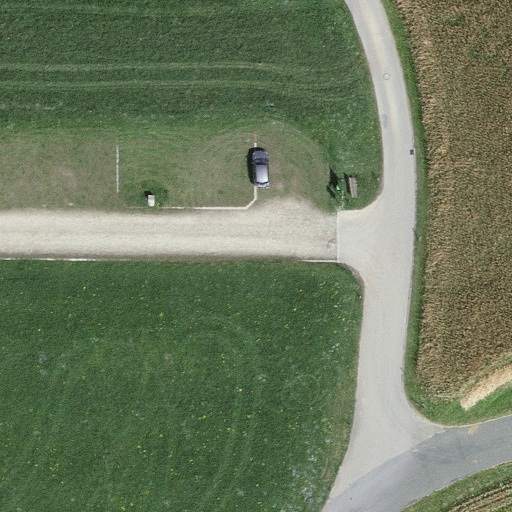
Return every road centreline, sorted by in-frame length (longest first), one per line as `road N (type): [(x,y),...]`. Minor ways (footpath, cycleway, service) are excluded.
road 1 (track): [(0,232),(397,234)]
road 2 (tertiary): [(511,437),(440,461),(357,511)]
